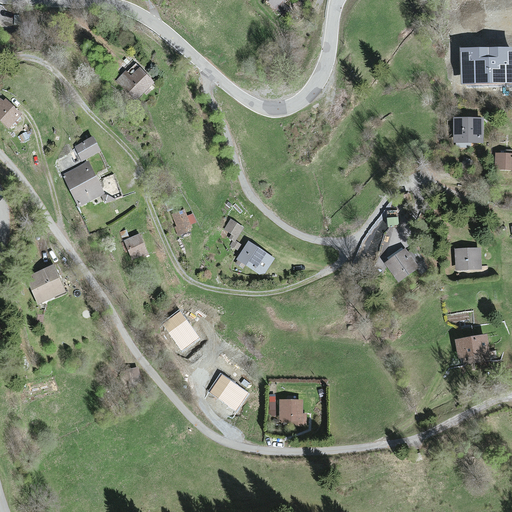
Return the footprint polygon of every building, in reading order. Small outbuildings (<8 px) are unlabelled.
[(285,0),(266,0),(277,9),(285,0)] [(511,48),(461,49),(462,83),(511,81),(511,48)] [(154,82),(140,68),(130,78),(125,73),(118,80),(137,99),(154,82)] [(3,102),(1,99),(0,99),(0,119),(8,127),(21,113),(6,99),(3,102)] [(480,121),(452,122),(453,144),(481,143),(480,121)] [(99,150),(93,138),(76,147),(82,159),(99,150)] [(511,155),(495,156),(496,171),(511,170),(511,155)] [(102,194),(87,163),(63,175),(79,205),(102,194)] [(188,228),(181,211),(168,217),(176,236),(184,233),(182,230),(188,228)] [(239,234),(243,222),(229,217),(225,229),(239,234)] [(144,255),(136,237),(123,243),(131,261),(144,255)] [(273,259),(248,242),(237,258),(263,275),(273,259)] [(480,270),(478,250),(454,252),(456,272),(480,270)] [(416,268),(403,251),(384,265),(398,283),(416,268)] [(65,291),(54,266),(27,278),(39,303),(65,291)] [(198,337),(180,313),(164,325),(182,349),(198,337)] [(488,352),(485,335),(456,341),(459,357),(468,355),(469,363),(482,360),(480,353),(488,352)] [(144,386),(138,367),(121,373),(128,392),(144,386)] [(247,393),(223,376),(211,392),(235,409),(247,393)] [(302,400),(280,400),(280,422),(292,422),(292,426),(306,426),(306,413),(302,415),(302,400)]
